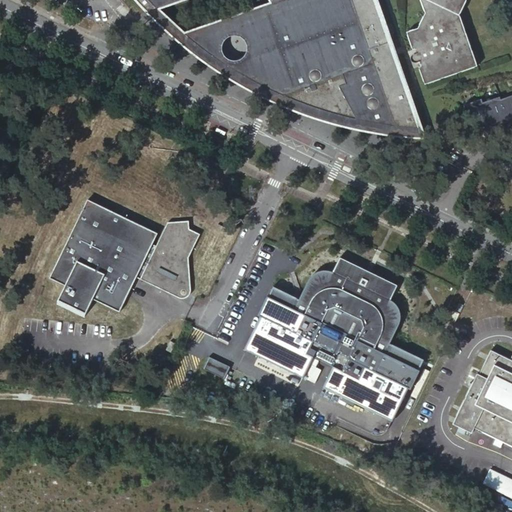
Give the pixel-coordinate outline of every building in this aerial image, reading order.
[(135,0),(137,2),(140,4),(143,8),(146,11),(156,9),(155,7),(175,0),(135,0)] [(406,127),(412,127),(419,128),(373,0),(350,0),(351,2),(341,5),(335,3),(329,2),(322,3),(316,6),(311,12),(308,17),(269,31),(291,92),(288,98),(294,100),(302,103),(309,106),(318,109),(325,111),(334,114),(343,116),(350,118),(360,120),(371,122),(379,123),(390,125),(400,126),(406,127)] [(511,0),(420,0),(425,12),(417,28),(406,32),(412,49),(414,49),(416,53),(413,54),(412,55),(411,55),(411,56),(410,57),(410,58),(411,59),(411,60),(411,61),(412,61),(412,62),(413,62),(414,62),(415,62),(416,62),(417,62),(419,61),(420,65),(418,66),(425,84),(477,65),(459,14),(465,0),(505,0),(511,19),(511,0)] [(480,99),(463,105),(471,127),(482,123),(483,126),(489,126),(488,123),(500,119),(501,124),(508,123),(507,121),(511,118),(511,93),(499,98),(498,95),(480,101),(480,99)] [(158,233),(87,199),(50,279),(66,286),(57,305),(85,318),(94,299),(120,312),(137,277),(141,279),(142,278),(174,293),(179,283),(189,281),(187,260),(189,257),(200,235),(185,228),(185,221),(167,222),(156,245),(153,244),(158,233)] [(397,303),(394,300),(391,298),(399,283),(342,256),(335,271),(331,269),(324,270),(322,270),(319,271),(317,273),(315,274),(314,276),(312,278),(309,283),(287,329),(376,372),(400,321),(401,318),(401,315),(401,313),(401,311),(400,308),(398,304),(397,303)] [(174,293),(142,278),(141,279),(180,298),(182,298),(184,298),(185,298),(187,298),(189,296),(190,296),(191,294),(191,291),(192,290),(189,257),(187,260),(189,281),(179,283),(174,293)] [(454,311),(450,321),(454,323),(459,313),(454,311)] [(511,354),(511,357),(492,347),(490,350),(480,372),(478,371),(454,421),(473,430),(476,425),(497,436),(495,441),(502,445),(504,439),(511,442),(511,354)] [(209,355),(204,367),(224,376),(230,364),(209,355)] [(289,364),(301,370),(306,361),(294,355),(289,364)] [(482,484),(511,497),(511,480),(489,469),(482,484)]
